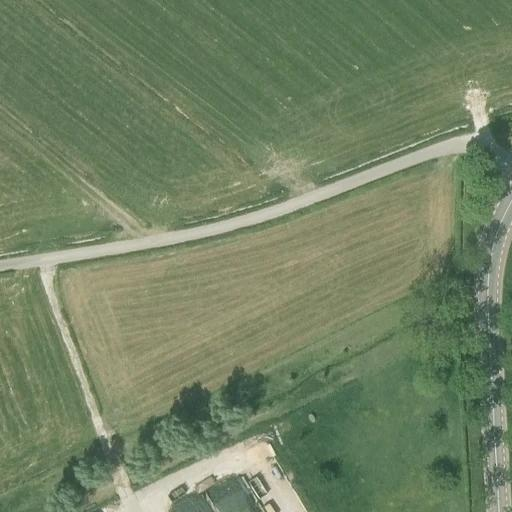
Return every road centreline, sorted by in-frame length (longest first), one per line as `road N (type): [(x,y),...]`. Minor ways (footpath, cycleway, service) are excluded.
road 1 (unclassified): [(0,266),(185,235),(290,207),(457,144),(484,147),(511,164)]
road 2 (tertiary): [(498,511),(488,280),(511,200)]
road 3 (track): [(47,259),(47,287),(133,511)]
